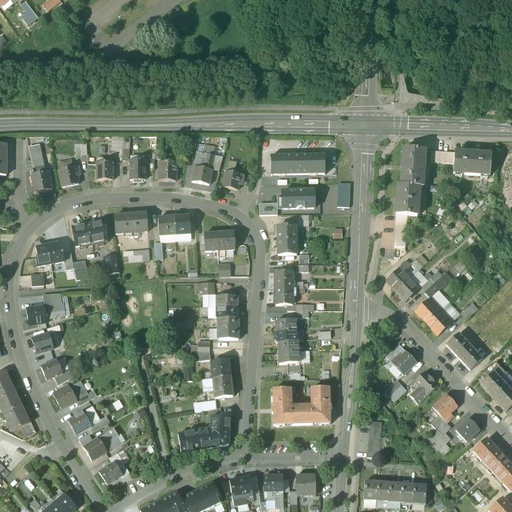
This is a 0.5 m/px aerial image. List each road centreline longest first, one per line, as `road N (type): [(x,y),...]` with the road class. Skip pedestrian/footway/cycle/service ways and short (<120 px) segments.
road 1 (residential): [(33,236),(57,215),(128,199),(231,213),(253,231),(259,273),(244,457)]
road 2 (secondary): [(362,124),(0,126)]
road 3 (residential): [(101,511),(22,350),(17,273),(33,236)]
road 4 (residential): [(511,440),(434,354),(385,315),(355,306)]
road 5 (residential): [(362,124),(355,306)]
road 6 (residential): [(355,306),(345,459)]
road 7 (secondary): [(511,130),(362,124)]
road 8 (residential): [(118,511),(244,457)]
road 9 (unclassified): [(371,0),(362,124)]
